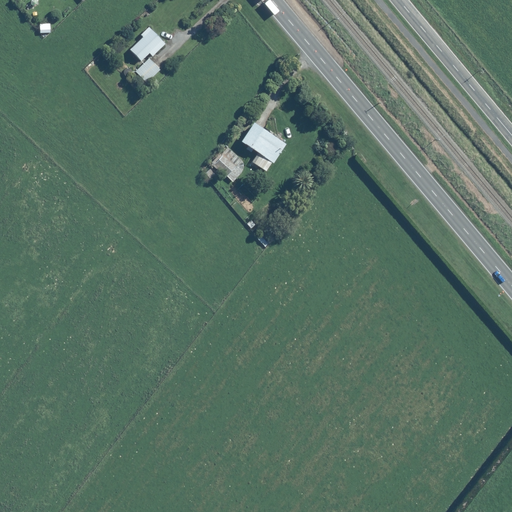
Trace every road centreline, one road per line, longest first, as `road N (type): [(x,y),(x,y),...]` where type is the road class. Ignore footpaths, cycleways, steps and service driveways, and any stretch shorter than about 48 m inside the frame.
road 1 (secondary): [(270,0),(511,288)]
road 2 (tertiary): [(398,0),(511,136)]
